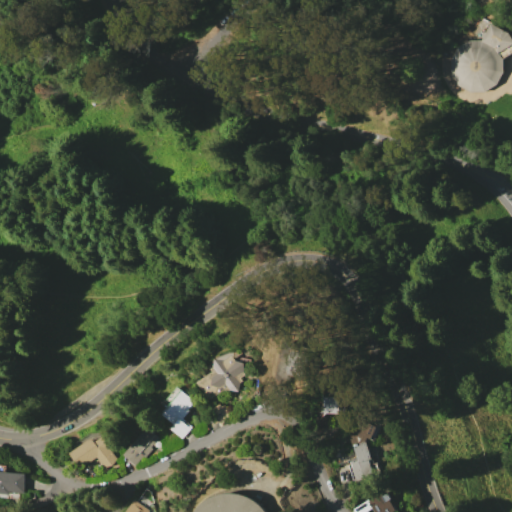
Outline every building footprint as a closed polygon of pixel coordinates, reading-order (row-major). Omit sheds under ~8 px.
[(459,86),(451,74),(451,60),(457,47),(469,40),(482,40),(483,38),(481,37),(484,31),(486,32),(490,23),(508,33),(510,36),(511,39),(511,52),(502,59),(503,72),(496,84),(484,91),(471,92),(459,86)] [(286,337),(300,340),(298,349),(311,353),(305,379),(292,376),(288,392),(273,388),(286,337)] [(215,369),(213,366),(216,357),(224,358),(225,360),(233,355),(236,360),(245,362),(244,371),(246,374),(241,377),(243,380),(240,382),(238,391),(229,390),(226,392),(224,389),(209,399),(197,381),(215,369)] [(168,408),(161,403),(164,399),(165,400),(177,386),(195,401),(188,409),(189,410),(183,418),(181,416),(179,418),(189,426),(191,424),(193,426),(182,438),(159,419),(168,408)] [(346,413),(324,413),(324,396),(346,396),(346,413)] [(213,412),(211,409),(220,403),(222,406),(225,404),(230,413),(228,415),(230,418),(220,424),(218,421),(216,423),(210,414),(213,412)] [(378,425),(366,445),(370,459),(372,458),(373,463),(377,462),(380,473),(353,481),(343,446),(353,444),(347,440),(360,416),(378,425)] [(146,427),(158,437),(150,447),(152,448),(144,458),(142,456),(134,465),(122,454),(146,427)] [(91,438),(94,442),(106,434),(114,445),(109,448),(117,459),(104,468),(96,457),(80,469),(69,453),(91,438)] [(0,471),(25,473),(24,493),(8,491),(8,494),(0,493),(0,471)] [(369,498),(370,500),(384,491),(395,510),(391,511),(375,511),(373,507),(364,511),(355,511),(353,508),(369,498)] [(196,511),(198,510),(209,501),(222,495),(236,494),(250,498),(262,506),(266,511),(196,511)] [(124,511),(134,499),(149,510),(147,511),(124,511)]
